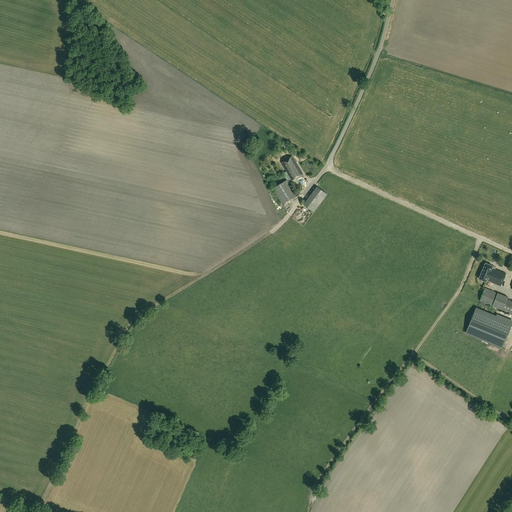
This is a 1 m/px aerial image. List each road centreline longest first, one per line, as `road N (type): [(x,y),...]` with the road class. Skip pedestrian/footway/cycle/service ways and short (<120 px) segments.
road 1 (unclassified): [(511,251),(327,167),(393,0)]
road 2 (track): [(35,511),(130,322),(271,231)]
road 3 (unknown): [(480,238),(455,298),(316,486)]
